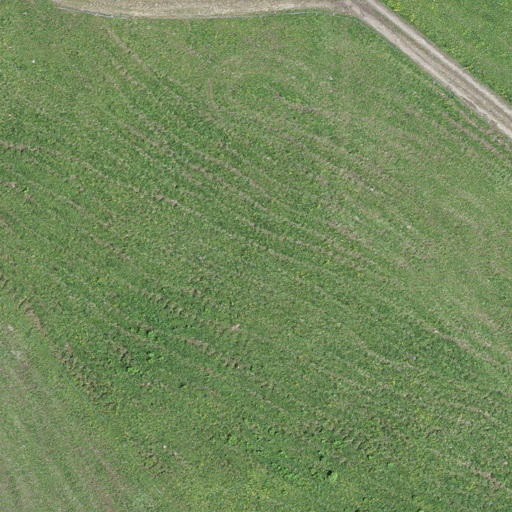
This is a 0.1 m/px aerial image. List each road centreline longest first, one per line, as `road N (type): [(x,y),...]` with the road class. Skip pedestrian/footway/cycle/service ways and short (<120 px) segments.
road 1 (track): [(353,0),(511,131)]
road 2 (track): [(257,0),(117,9),(96,0)]
